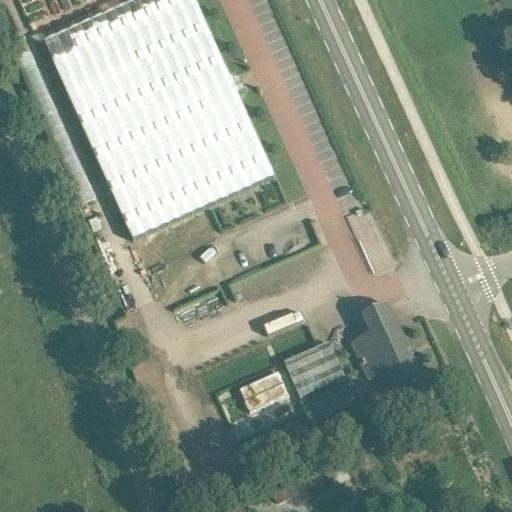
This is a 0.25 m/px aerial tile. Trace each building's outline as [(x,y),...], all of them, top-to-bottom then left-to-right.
[(133,244),(275,178),(193,0),(142,0),(43,45),(133,244)] [(387,306),(357,320),(365,337),(352,344),(369,382),(384,375),(391,391),(420,377),(387,306)] [(284,321),(263,330),(266,338),(287,329),(284,321)] [(329,346),(285,365),(301,401),(345,381),(329,346)] [(305,404),(313,424),(334,416),(325,395),(305,404)] [(243,511),(239,502),(214,511),(243,511)]
